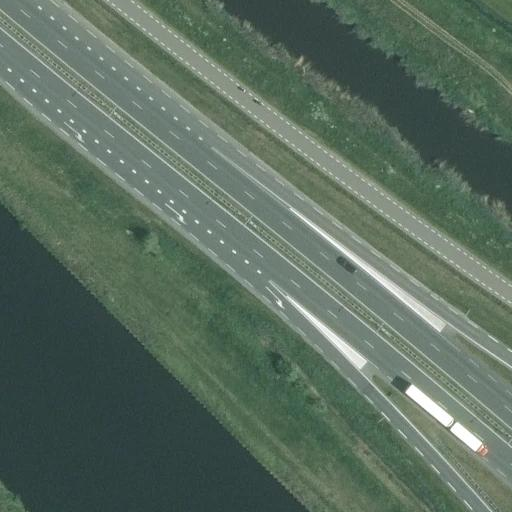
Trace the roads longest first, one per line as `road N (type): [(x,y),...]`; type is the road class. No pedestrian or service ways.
road 1 (unclassified): [(511,296),(118,0)]
road 2 (trunk): [(511,411),(201,154)]
road 3 (trunk): [(511,359),(201,154)]
road 4 (trunk): [(0,44),(261,260)]
road 5 (trunk): [(261,260),(476,511)]
road 6 (trunk): [(261,260),(511,468)]
road 7 (trunk): [(201,154),(10,0)]
road 8 (track): [(395,0),(511,90)]
